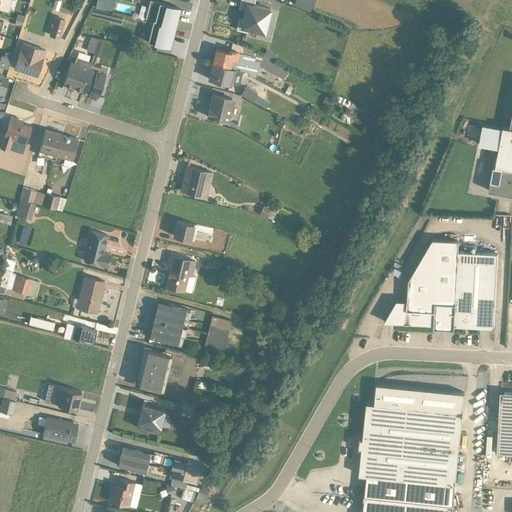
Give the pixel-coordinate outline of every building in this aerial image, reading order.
[(0,0),(0,8),(8,11),(11,0),(0,0)] [(98,0),(96,7),(104,9),(113,10),(114,3),(106,2),(99,0),(98,0)] [(175,28),(177,20),(179,8),(170,6),(169,8),(167,8),(168,4),(150,0),(149,0),(144,20),(175,28)] [(254,0),(239,0),(238,8),(244,10),(242,19),(238,18),(235,29),(246,32),(247,29),(265,34),(271,8),(253,3),(254,0)] [(123,17),(93,10),(91,16),(110,20),(109,22),(121,24),(123,17)] [(50,35),(62,37),(65,17),(54,15),(50,35)] [(152,22),(147,41),(157,44),(158,41),(160,42),(160,44),(169,46),(172,36),(173,36),(175,28),(152,22)] [(21,42),(14,68),(24,71),(37,75),(45,50),(21,42)] [(259,66),(282,79),(288,69),(273,61),(263,55),(250,47),(243,45),(241,52),(239,51),(228,48),(227,50),(215,48),(212,62),(248,72),(248,73),(254,77),(256,71),(259,66)] [(0,65),(9,68),(13,52),(4,49),(0,62),(0,65)] [(266,49),(263,55),(273,61),(276,55),(266,49)] [(70,61),(63,84),(81,90),(91,62),(76,57),(74,62),(70,61)] [(238,85),(242,70),(212,62),(206,78),(231,85),(232,83),(238,85)] [(91,64),(81,90),(98,95),(107,67),(101,65),(100,67),(91,64)] [(239,94),(252,101),(257,92),(256,92),(260,85),(249,79),(245,86),(244,85),(239,94)] [(229,121),(234,98),(212,93),(207,116),(229,121)] [(256,94),(252,101),(265,108),(269,102),(256,94)] [(25,144),(31,125),(22,122),(23,119),(10,115),(0,145),(0,147),(8,150),(9,149),(22,153),(25,144)] [(468,135),(479,136),(481,125),(469,123),(468,135)] [(511,127),(510,127),(503,126),(502,127),(482,124),(479,144),(498,148),(495,165),(493,165),(488,190),(511,194),(511,127)] [(61,134),(44,129),(38,154),(54,159),(61,134)] [(69,166),(77,138),(61,134),(54,159),(53,162),(69,166)] [(184,191),(206,197),(213,172),(186,166),(183,178),(180,190),(184,191)] [(19,199),(41,205),(44,193),(39,192),(39,191),(22,186),(19,198),(19,199)] [(48,188),(46,192),(45,192),(41,205),(61,210),(65,198),(50,193),(51,189),(48,188)] [(35,203),(20,199),(16,214),(31,218),(35,203)] [(268,217),(272,208),(264,204),(260,213),(268,217)] [(274,219),(278,212),(272,210),(269,217),(274,219)] [(0,212),(0,221),(10,224),(12,216),(0,212)] [(173,235),(190,240),(193,240),(197,225),(176,220),(173,235)] [(107,235),(90,230),(83,260),(107,266),(111,254),(102,252),(107,235)] [(458,251),(458,240),(433,238),(408,280),(407,300),(397,299),(384,321),(385,321),(433,323),(433,327),(454,329),(454,324),(455,325),(494,327),(497,253),(458,250),(458,251)] [(164,285),(184,290),(188,275),(192,276),(196,260),(168,253),(165,263),(169,264),(164,285)] [(0,270),(0,292),(23,300),(25,294),(35,297),(40,282),(0,270)] [(104,281),(84,275),(78,299),(76,298),(73,298),(71,306),(74,307),(72,314),(78,315),(80,308),(95,312),(96,312),(104,281)] [(191,310),(156,302),(155,308),(155,309),(155,311),(189,319),(191,310)] [(187,327),(189,319),(183,317),(155,311),(154,313),(152,319),(187,327)] [(230,320),(211,315),(209,324),(228,329),(230,320)] [(187,327),(152,319),(150,325),(151,326),(151,328),(185,336),(187,327)] [(74,324),(71,339),(92,344),(96,330),(74,324)] [(228,329),(209,324),(207,333),(226,338),(228,329)] [(149,330),(148,336),(183,345),(185,336),(151,328),(150,330),(149,330)] [(205,340),(224,345),(226,338),(207,333),(205,340)] [(205,341),(205,340),(203,350),(222,354),(224,345),(205,341)] [(162,392),(172,353),(162,350),(161,352),(145,348),(136,382),(136,383),(153,387),(152,389),(162,392)] [(201,368),(213,372),(216,364),(203,360),(201,368)] [(41,382),(37,399),(76,408),(81,391),(41,382)] [(453,504),(465,392),(377,383),(374,402),(367,401),(362,437),(360,437),(359,447),(361,447),(359,474),(367,475),(365,495),(453,504)] [(511,453),(511,391),(500,391),(497,452),(511,453)] [(192,395),(190,402),(209,407),(210,400),(192,395)] [(13,414),(16,400),(2,397),(0,405),(0,415),(8,418),(9,413),(13,414)] [(196,404),(182,401),(179,414),(193,417),(196,404)] [(142,403),(136,426),(159,432),(165,409),(142,403)] [(73,441),(77,423),(46,415),(45,417),(38,416),(36,424),(43,425),(42,433),(41,435),(73,441)] [(124,454),(123,456),(123,459),(118,457),(116,464),(148,473),(151,462),(153,453),(121,445),(119,452),(124,454)] [(186,461),(174,458),(171,467),(184,470),(186,461)] [(167,483),(184,488),(186,482),(181,480),(184,470),(171,467),(167,483)] [(141,484),(141,483),(118,477),(116,484),(112,483),(110,491),(111,492),(109,501),(135,507),(141,484)] [(200,484),(197,498),(206,500),(210,487),(200,484)] [(174,492),(172,485),(166,487),(168,494),(174,492)] [(185,488),(182,498),(190,501),(193,491),(185,488)] [(451,511),(453,504),(365,495),(362,511),(451,511)]
